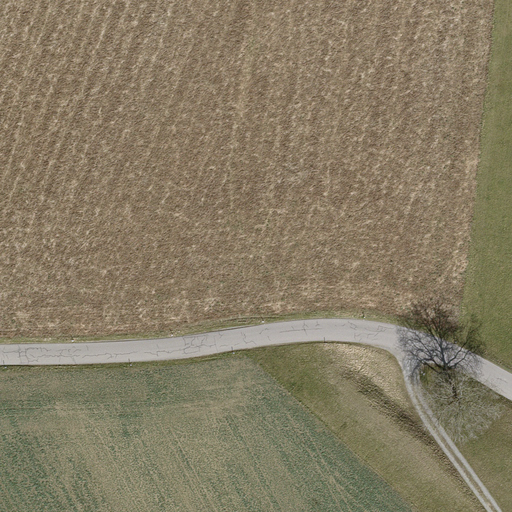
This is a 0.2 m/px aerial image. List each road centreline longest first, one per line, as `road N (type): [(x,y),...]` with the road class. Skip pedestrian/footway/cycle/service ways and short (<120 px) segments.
road 1 (unclassified): [(0,355),(336,329),(405,338)]
road 2 (track): [(500,511),(414,392),(405,338)]
